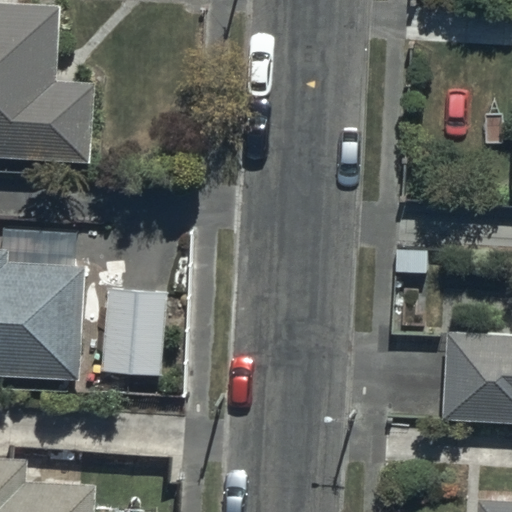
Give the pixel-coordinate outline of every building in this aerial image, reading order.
[(0,0),(0,148),(91,153),(94,74),(58,72),(61,0),(0,0)] [(0,363),(78,367),(82,262),(8,259),(9,241),(0,240),(0,363)] [(170,287),(109,283),(104,367),(165,370),(170,287)] [(511,297),(451,295),(447,412),(511,414),(511,297)] [(0,511),(84,511),(86,481),(17,477),(18,454),(0,453),(0,511)] [(511,511),(511,493),(473,492),(472,511),(511,511)]
